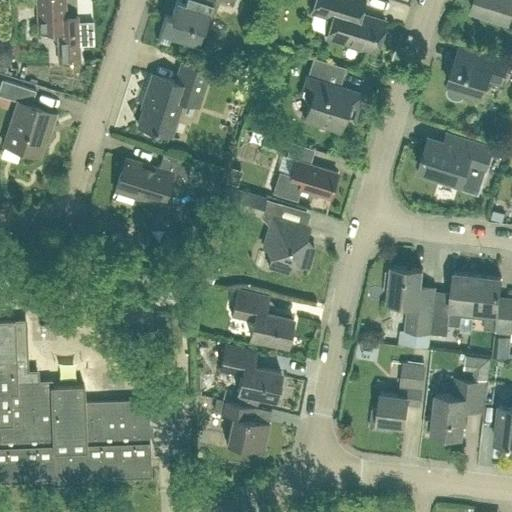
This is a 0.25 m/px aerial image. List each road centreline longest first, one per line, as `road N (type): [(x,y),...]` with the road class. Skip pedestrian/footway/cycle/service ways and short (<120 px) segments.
road 1 (residential): [(0,216),(55,211),(67,201),(133,0)]
road 2 (residential): [(322,474),(319,416),(364,220)]
road 3 (residential): [(364,220),(432,0)]
road 4 (residential): [(364,220),(511,239)]
